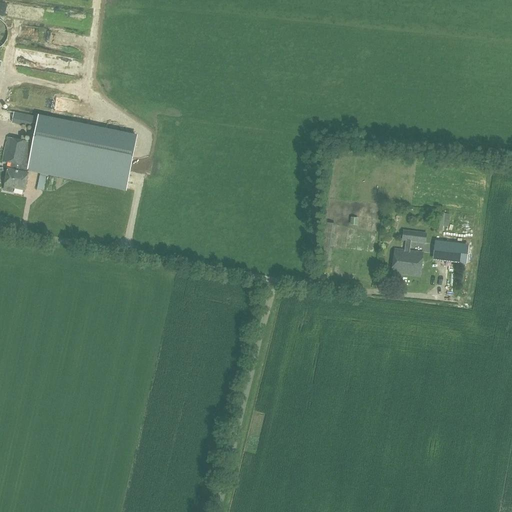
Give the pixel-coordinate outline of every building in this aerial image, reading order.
[(3,14),(12,13),(11,4),(2,5),(3,14)] [(0,47),(0,48),(1,47),(3,46),(4,45),(5,44),(5,43),(6,41),(7,40),(7,39),(8,38),(8,36),(8,35),(8,33),(8,32),(8,30),(8,29),(7,28),(7,26),(6,25),(5,24),(4,23),(3,22),(2,21),(1,20),(0,19),(0,47)] [(27,68),(30,52),(21,50),(18,66),(27,68)] [(12,192),(13,188),(25,190),(28,168),(125,188),(136,137),(3,110),(1,120),(32,127),(29,142),(7,137),(3,161),(12,163),(11,169),(8,169),(3,190),(12,192)] [(422,254),(409,252),(411,241),(426,243),(427,232),(403,229),(402,240),(406,240),(404,251),(395,250),(392,272),(419,276),(422,254)] [(462,260),(464,244),(434,240),(432,257),(462,260)]
